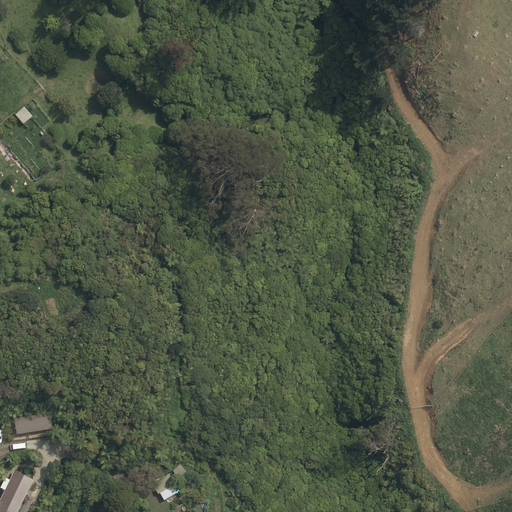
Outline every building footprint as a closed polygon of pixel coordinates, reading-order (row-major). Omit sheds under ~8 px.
[(23,70),(16,60),(5,67),(12,77),(23,70)] [(34,114),(26,106),(15,115),(23,124),(34,114)] [(50,412),(13,418),(16,436),(53,430),(50,412)] [(0,511),(18,511),(34,479),(15,470),(0,501),(0,511)] [(181,493),(169,472),(152,482),(159,493),(161,492),(166,501),(181,493)]
